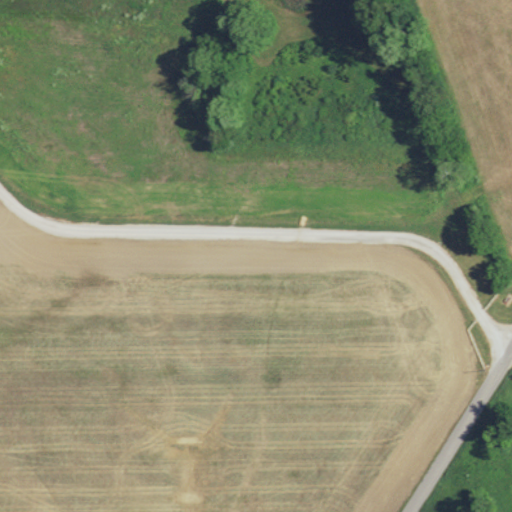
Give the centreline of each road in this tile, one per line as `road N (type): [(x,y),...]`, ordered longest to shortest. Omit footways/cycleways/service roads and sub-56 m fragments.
road 1 (residential): [(511,347),(472,309),(441,263),(409,243),(40,228),(0,197)]
road 2 (residential): [(408,511),(511,347)]
